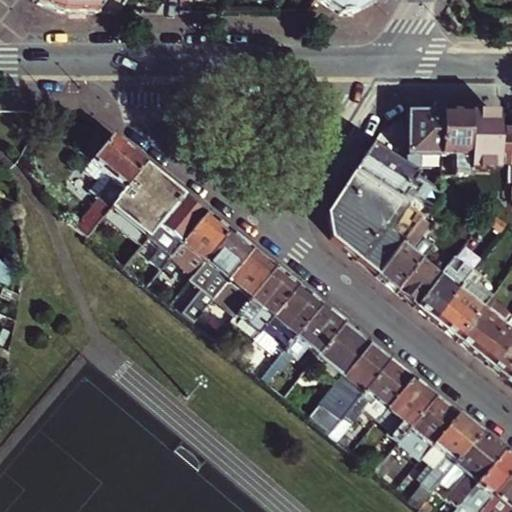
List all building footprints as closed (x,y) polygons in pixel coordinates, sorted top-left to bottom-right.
[(56,13),(94,14),(103,0),(32,0),(32,1),(35,3),(56,13)] [(319,0),(337,15),(351,15),(371,4),(373,0),(319,0)] [(440,116),(406,116),(406,171),(417,171),(418,158),(438,159),(440,116)] [(467,166),(468,132),(468,116),(440,116),(438,159),(438,172),(438,180),(467,180),(467,166)] [(144,166),(99,129),(81,150),(89,157),(81,166),(95,178),(86,189),(97,198),(80,218),(81,219),(74,228),(86,237),(108,210),(144,166)] [(511,131),(497,132),(498,166),(511,166),(511,131)] [(467,166),(484,166),(483,132),(468,132),(467,166)] [(498,166),(497,132),(483,132),(484,166),(498,166)] [(371,147),(362,159),(429,207),(439,194),(406,171),(371,147)] [(418,158),(417,171),(438,172),(438,159),(418,158)] [(362,159),(355,172),(420,218),(424,213),(429,207),(362,159)] [(163,181),(144,166),(108,210),(126,225),(163,181)] [(326,234),(377,275),(420,218),(355,172),(324,219),(326,234)] [(155,229),(183,197),(163,181),(126,225),(146,241),(155,229)] [(151,259),(163,268),(174,254),(206,216),(183,197),(155,229),(146,241),(158,251),(151,259)] [(421,260),(445,229),(424,213),(420,218),(377,275),(397,291),(421,260)] [(174,254),(163,268),(167,271),(175,263),(177,265),(180,262),(196,274),(205,262),(229,234),(206,216),(174,254)] [(212,299),(252,252),(229,234),(205,262),(196,274),(188,283),(204,296),(192,310),(188,307),(181,315),(192,324),(212,299)] [(275,271),(252,252),(212,299),(235,318),(275,271)] [(397,291),(415,306),(440,276),(421,260),(397,291)] [(440,276),(415,306),(433,320),(466,280),(473,271),(464,264),(456,273),(447,267),(440,276)] [(230,323),(253,342),(296,288),(275,271),(235,318),(230,323)] [(466,280),(433,320),(456,339),(489,298),(466,280)] [(281,354),(320,307),(296,288),(253,342),(270,356),(275,349),(281,354)] [(456,339),(480,358),(511,319),(511,316),(489,298),(456,339)] [(342,325),(320,307),(281,354),(260,380),(265,384),(279,368),(283,371),(293,359),(296,362),(307,349),(317,356),(342,325)] [(511,319),(480,358),(503,376),(511,365),(511,319)] [(316,358),(341,378),(368,346),(342,325),(317,356),(316,358)] [(317,426),(328,436),(388,362),(368,346),(341,378),(351,386),(317,426)] [(307,349),(296,362),(306,370),(316,358),(317,356),(307,349)] [(388,362),(328,436),(337,443),(366,408),(379,419),(411,380),(388,362)] [(511,383),(511,365),(503,376),(511,383)] [(341,378),(308,419),(317,426),(351,386),(341,378)] [(434,399),(411,380),(379,419),(378,421),(393,431),(389,436),(397,442),(402,435),(434,399)] [(425,455),(457,418),(434,399),(402,435),(425,455)] [(479,435),(457,418),(425,455),(422,459),(433,469),(407,500),(418,509),(435,489),(454,466),(457,463),(479,435)] [(502,453),(479,435),(457,463),(454,466),(465,476),(446,498),(445,499),(456,508),(502,453)] [(479,511),(511,473),(511,461),(502,453),(456,508),(453,511),(479,511)] [(371,471),(379,463),(372,457),(365,466),(371,471)] [(465,476),(454,466),(435,489),(446,498),(465,476)] [(511,511),(511,473),(479,511),(511,511)]
